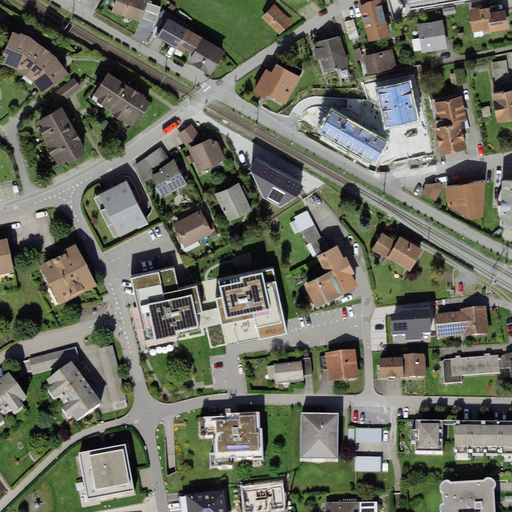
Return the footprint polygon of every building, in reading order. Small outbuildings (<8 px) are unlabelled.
[(148,0),(117,0),(113,13),(142,21),(148,0)] [(381,0),(380,0),(361,5),(370,43),(390,39),(381,0)] [(409,0),(412,11),(469,0),(409,0)] [(277,7),(263,20),(279,37),(293,24),(277,7)] [(490,8),(469,12),(473,36),(509,30),(506,12),(491,15),(490,8)] [(200,38),(169,20),(158,37),(186,54),(187,51),(191,53),(200,38)] [(443,21),(418,25),(423,54),(448,49),(443,21)] [(34,38),(13,29),(0,62),(19,70),(30,80),(41,92),(68,74),(50,51),(34,38)] [(341,39),(315,47),(323,74),(349,67),(341,39)] [(223,54),(200,42),(189,63),(211,75),(223,54)] [(392,49),(363,56),(368,75),(397,68),(392,49)] [(509,60),(494,61),(496,80),(510,79),(509,60)] [(272,75),(266,71),(254,94),(269,102),(271,97),(287,105),(297,87),(301,78),(278,65),(272,75)] [(149,100),(106,73),(90,99),(133,126),(149,100)] [(75,81),(62,90),(68,99),(81,89),(75,81)] [(418,121),(409,81),(376,88),(385,129),(418,121)] [(511,91),(493,95),(498,123),(511,120),(511,91)] [(441,128),(435,129),(441,157),(468,151),(462,126),(468,124),(461,97),(435,103),(441,128)] [(320,132),(375,163),(388,140),(332,109),(320,132)] [(62,110),(36,124),(59,167),(85,152),(62,110)] [(198,123),(180,138),(191,150),(199,173),(228,163),(215,138),(198,123)] [(385,152),(386,174),(429,171),(427,150),(385,152)] [(148,159),(136,167),(143,182),(152,178),(161,197),(187,186),(174,159),(154,168),(148,159)] [(299,183),(264,163),(258,173),(272,202),(293,192),(299,183)] [(487,180),(446,186),(448,207),(469,219),(483,217),(487,180)] [(511,180),(502,181),(500,226),(511,231),(511,180)] [(105,193),(99,196),(120,238),(147,224),(126,182),(105,193)] [(442,184),(426,186),(422,196),(436,203),(442,193),(442,184)] [(240,185),(216,195),(228,223),(252,212),(240,185)] [(202,212),(174,226),(185,249),(213,235),(202,212)] [(309,214),(296,220),(312,252),(324,246),(309,214)] [(397,242),(383,235),(373,252),(410,273),(424,250),(400,237),(397,242)] [(5,244),(0,244),(0,281),(12,279),(5,244)] [(322,275),(303,284),(314,307),(357,287),(338,247),(314,258),(322,275)] [(75,252),(38,272),(58,311),(96,292),(75,252)] [(174,265),(130,275),(145,340),(199,328),(195,311),(203,309),(197,281),(179,285),(174,265)] [(216,298),(221,325),(233,322),(237,342),(259,337),(259,339),(286,333),(272,270),(240,277),(241,281),(219,286),(222,297),(216,298)] [(463,320),(423,323),(424,334),(436,333),(436,342),(490,338),(488,310),(462,312),(463,320)] [(113,349),(100,352),(113,407),(127,404),(113,349)] [(355,355),(327,358),(330,386),(358,383),(355,355)] [(63,357),(31,363),(34,376),(65,370),(63,357)] [(425,358),(404,360),(406,382),(426,381),(425,358)] [(500,358),(442,364),(445,388),(464,386),(463,379),(502,375),(500,358)] [(304,361),(305,377),(313,377),(312,360),(304,361)] [(301,364),(274,368),(277,387),(303,384),(301,364)] [(401,364),(380,364),(380,381),(402,381),(401,364)] [(71,368),(46,386),(76,426),(101,408),(71,368)] [(9,378),(0,384),(0,422),(27,403),(9,378)] [(227,422),(199,423),(200,439),(216,439),(217,458),(209,456),(210,471),(232,470),(231,463),(262,462),(260,417),(227,418),(227,422)] [(338,418),(301,417),(301,463),(338,463),(338,418)] [(441,426),(416,425),(415,454),(441,454),(441,426)] [(511,429),(454,429),(454,453),(511,452),(511,429)] [(382,431),(357,431),(357,446),(382,445),(382,431)] [(126,445),(78,454),(86,501),(135,492),(126,445)] [(382,459),(356,459),(356,474),(382,475),(382,459)] [(494,511),(494,484),(441,485),(442,511),(494,511)] [(281,487),(243,492),(245,511),(270,511),(270,510),(284,509),(281,487)] [(226,511),(224,490),(186,495),(187,511),(226,511)] [(359,511),(359,502),(325,503),(325,511),(359,511)] [(377,511),(377,502),(359,502),(359,511),(377,511)]
